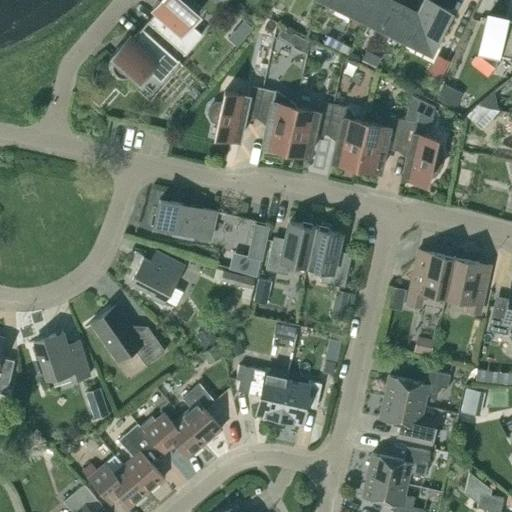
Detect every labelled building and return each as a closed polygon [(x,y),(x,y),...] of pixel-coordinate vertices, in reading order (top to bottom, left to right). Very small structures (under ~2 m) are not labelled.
[(148,23),(184,55),(202,34),(190,23),(200,13),(185,0),(159,0),(153,8),(156,11),(147,22),(142,28),(143,29),(144,28),(148,23)] [(329,0),(367,19),(375,0),(329,0)] [(420,15),(419,14),(390,0),(375,0),(367,19),(408,39),(420,15)] [(451,10),(430,0),(425,0),(419,14),(420,15),(408,39),(408,38),(417,43),(419,39),(434,46),(451,10)] [(511,22),(487,17),(479,50),(480,51),(479,54),(495,67),(495,69),(496,69),(499,55),(511,57),(511,22)] [(238,26),(247,34),(253,27),(244,19),(238,26)] [(286,45),(293,33),(282,27),(275,39),(286,45)] [(150,70),(162,81),(180,60),(179,59),(178,60),(143,29),(142,28),(133,38),(130,35),(112,55),(115,58),(114,60),(113,61),(113,63),(113,67),(114,71),(116,74),(117,75),(119,76),(121,77),(122,77),(126,77),(128,77),(130,76),(132,75),(133,74),(140,81),(150,70)] [(347,55),(352,46),(343,41),(338,51),(347,55)] [(382,57),(366,50),(362,60),(377,67),(382,57)] [(440,79),(450,61),(437,54),(428,73),(440,79)] [(463,93),(443,83),(436,98),(456,108),(463,93)] [(245,114),(257,116),(263,87),(250,84),(248,96),(225,91),(222,102),(216,101),(211,106),(210,113),(213,119),(218,122),(215,133),(240,139),(245,114)] [(276,90),(263,87),(257,116),(269,119),(263,144),(286,149),(294,113),(296,105),(276,90)] [(411,94),(406,119),(404,119),(397,148),(409,150),(403,175),(428,181),(430,169),(438,169),(442,165),(444,158),(441,152),(435,149),(437,138),(424,135),(427,123),(431,124),(436,105),(411,94)] [(327,132),(331,113),(334,103),(321,100),(318,111),(299,107),(296,105),(294,113),(286,149),(310,155),(315,129),(327,132)] [(357,165),(366,122),(344,117),(346,106),(334,103),(331,113),(327,132),(339,135),(333,160),(357,165)] [(475,124),(491,107),(476,104),(466,115),(475,124)] [(380,170),(386,145),(397,148),(404,119),(391,116),(388,127),(366,122),(357,165),(380,170)] [(160,199),(154,225),(174,230),(174,235),(192,239),(193,234),(210,238),(216,211),(160,199)] [(290,262),(307,266),(316,227),(289,221),(284,242),(273,240),(266,269),(288,274),(290,262)] [(254,223),(248,257),(263,260),(270,226),(254,223)] [(342,232),(316,227),(307,266),(324,269),(321,281),(344,286),(351,257),(337,254),(342,232)] [(424,291),(446,296),(454,256),(419,249),(414,269),(407,303),(421,306),(424,291)] [(163,304),(184,264),(157,250),(151,261),(144,257),(131,283),(153,294),(151,298),(163,304)] [(466,310),(480,313),(485,291),(491,264),(479,262),(454,256),(446,296),(468,301),(466,310)] [(250,276),(229,271),(229,272),(225,271),(223,278),(228,279),(227,281),(247,286),(250,276)] [(258,277),(253,301),(266,304),(271,280),(258,277)] [(511,340),(511,281),(506,307),(494,304),(488,329),(508,334),(508,335),(511,340)] [(406,289),(392,286),(388,307),(402,310),(406,289)] [(336,289),(330,317),(343,320),(350,292),(336,289)] [(135,349),(146,364),(165,351),(149,328),(137,336),(116,305),(85,327),(92,323),(118,360),(135,349)] [(217,337),(208,325),(196,334),(205,346),(217,337)] [(67,343),(64,331),(34,341),(47,379),(75,370),(77,379),(90,374),(79,339),(67,343)] [(245,351),(237,332),(223,337),(231,357),(245,351)] [(417,335),(414,352),(431,355),(434,339),(417,335)] [(0,389),(8,391),(14,360),(1,357),(5,337),(0,336),(0,389)] [(221,356),(214,345),(203,352),(209,363),(221,356)] [(336,362),(325,360),(322,371),(333,374),(336,362)] [(267,368),(267,371),(255,368),(240,365),(236,379),(240,380),(238,390),(250,393),(261,395),(258,412),(280,417),(288,380),(289,373),(267,368)] [(427,369),(424,382),(390,375),(385,396),(424,405),(426,393),(437,396),(439,386),(447,388),(450,374),(427,369)] [(316,407),(322,383),(309,380),(308,385),(288,380),(280,417),(300,421),(304,405),(316,407)] [(182,397),(191,407),(182,415),(205,443),(222,428),(206,408),(215,400),(200,383),(182,397)] [(92,407),(109,401),(105,387),(87,393),(92,407)] [(466,387),(460,410),(480,414),(485,391),(466,387)] [(397,436),(408,438),(432,443),(437,420),(432,419),(421,416),(424,405),(385,396),(380,418),(400,422),(397,436)] [(164,410),(155,419),(152,415),(140,425),(164,453),(175,443),(188,457),(205,443),(182,415),(174,421),(164,410)] [(147,492),(164,477),(152,463),(164,453),(140,425),(138,423),(118,439),(133,457),(124,465),(147,492)] [(368,474),(407,483),(409,471),(425,475),(430,451),(407,446),(404,459),(372,453),(368,474)] [(115,454),(106,463),(97,470),(92,462),(82,470),(104,495),(112,504),(121,496),(130,507),(147,492),(124,465),(115,454)] [(467,462),(459,456),(451,467),(459,473),(467,462)] [(477,507),(487,509),(486,511),(500,511),(504,497),(490,494),(492,488),(470,471),(465,492),(478,502),(477,507)] [(425,511),(426,509),(413,507),(415,497),(404,494),(407,483),(368,474),(363,496),(394,503),(392,511),(425,511)] [(93,511),(102,505),(84,483),(64,501),(73,511),(93,511)]
